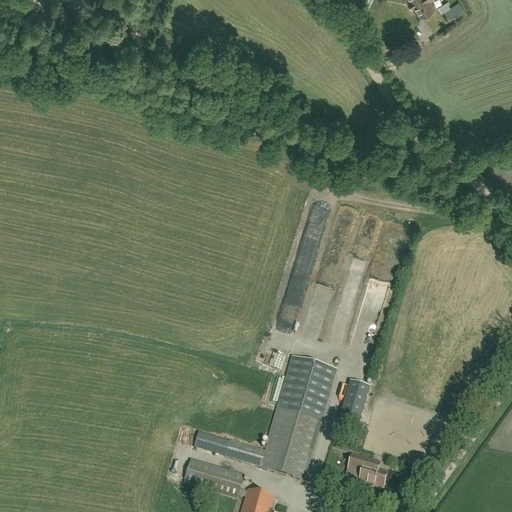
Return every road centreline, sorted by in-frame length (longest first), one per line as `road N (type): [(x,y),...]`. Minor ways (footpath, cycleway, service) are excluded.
road 1 (unclassified): [(511,225),(418,134),(361,50),(314,0)]
road 2 (unclassified): [(420,511),(511,381)]
